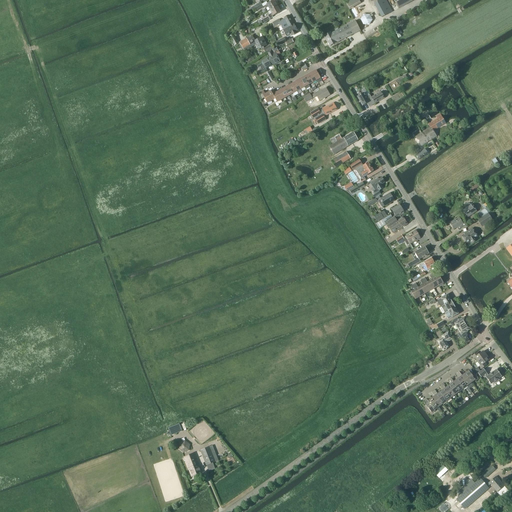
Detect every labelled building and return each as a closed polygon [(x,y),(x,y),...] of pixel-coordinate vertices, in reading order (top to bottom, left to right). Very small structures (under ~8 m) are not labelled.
[(270,10),(277,6),(274,0),(264,6),(266,9),(268,7),(270,10)] [(392,12),(385,0),(380,0),(374,4),(382,18),(392,12)] [(393,0),(399,9),(414,0),(393,0)] [(277,6),(270,10),(272,13),(268,15),(269,17),(263,20),(265,23),(271,19),(270,19),(273,17),(272,16),(281,11),(277,6)] [(369,25),(372,20),(369,15),(364,15),(361,20),(364,25),(369,25)] [(280,24),(279,25),(280,27),(281,26),(283,30),(285,29),(293,25),(289,16),(284,18),(285,20),(281,22),(279,23),(280,24)] [(330,33),(325,36),(327,40),(328,42),(330,46),(336,43),(360,31),(355,21),(338,30),(337,29),(335,30),(336,31),(331,34),(330,33)] [(293,25),(285,29),(283,30),(287,38),(291,36),(292,36),(297,33),(296,32),(297,31),(294,25),(293,25)] [(239,43),(234,34),(230,37),(235,45),(239,43)] [(252,35),(247,38),(251,45),(252,47),(256,45),(259,50),(267,45),(263,37),(256,41),(252,35)] [(247,38),(239,42),(241,45),(240,46),(242,49),(243,49),(245,52),(252,48),(252,47),(251,45),(247,38)] [(269,57),(273,64),(273,65),(279,62),(276,56),(287,50),(285,47),(280,49),(279,48),(279,49),(279,50),(278,51),(276,48),(272,50),(274,53),(272,54),(270,51),(267,53),(269,57)] [(273,64),(269,57),(261,62),(262,64),(259,65),(263,72),(266,70),(265,69),(273,64)] [(316,70),(312,72),(317,81),(321,79),(316,70)] [(317,81),(312,72),(308,74),(313,83),(317,81)] [(313,83),(308,74),(304,77),(309,85),(313,83)] [(408,79),(405,75),(398,79),(401,83),(408,79)] [(309,85),(304,77),(300,79),(305,87),(306,89),(310,87),(309,85)] [(305,87),(300,79),(296,81),(301,89),(305,87)] [(301,89),(296,81),(292,83),(297,91),(301,89)] [(297,91),(292,83),(289,85),(294,93),(297,91)] [(294,93),(289,85),(285,88),(290,96),(294,93)] [(290,96),(285,88),(280,90),(285,98),(290,96)] [(330,95),(326,88),(316,94),(315,93),(313,95),(314,97),(316,96),(319,101),(330,95)] [(273,90),(271,91),(276,99),(274,100),(276,103),(283,99),(285,98),(280,90),(275,93),(273,90)] [(263,91),(261,92),(265,100),(263,101),(265,104),(276,99),(271,91),(265,94),(263,91)] [(381,92),(371,97),(371,98),(374,104),(384,98),(381,92)] [(364,93),(357,97),(363,106),(367,103),(369,107),(374,104),(371,98),(371,97),(370,95),(369,95),(366,97),(364,93)] [(312,98),(310,94),(304,97),(306,102),(312,98)] [(318,108),(310,112),(313,118),(314,117),(318,124),(326,120),(324,116),(326,115),(326,116),(337,110),(334,103),(322,109),(323,110),(320,111),(318,108)] [(436,117),(438,119),(429,125),(431,128),(426,132),(431,140),(436,137),(437,137),(433,131),(445,124),(439,115),(436,117)] [(342,139),(346,147),(358,140),(354,132),(342,139)] [(431,140),(426,132),(416,138),(421,146),(431,140)] [(337,142),(329,146),(334,154),(346,147),(342,139),(339,135),(335,138),(337,142)] [(428,155),(425,150),(415,156),(419,161),(428,155)] [(346,153),(336,159),(331,162),(335,168),(350,159),(346,153)] [(359,160),(350,166),(353,170),(355,169),(362,165),(359,160)] [(362,165),(355,169),(362,179),(373,171),(368,163),(363,166),(362,165)] [(383,188),(381,185),(385,183),(384,182),(384,181),(383,179),(382,179),(382,178),(379,180),(378,179),(370,183),(371,185),(373,188),(372,191),(374,195),(380,191),(379,191),(383,188)] [(351,183),(345,187),(347,191),(354,187),(351,183)] [(390,194),(378,201),(382,207),(394,200),(390,194)] [(466,209),(463,211),(467,217),(476,211),(472,205),(471,205),(470,204),(468,204),(465,205),(465,208),(466,209)] [(399,216),(400,215),(404,212),(399,205),(392,210),(396,217),(399,216)] [(488,214),(484,209),(478,212),(479,214),(477,216),(479,219),(481,217),(482,218),(488,214)] [(482,227),(492,221),(488,215),(478,221),(482,227)] [(396,219),(394,217),(384,223),(388,229),(389,228),(392,233),(401,227),(397,221),(396,219)] [(397,221),(401,227),(402,227),(402,228),(407,224),(407,223),(406,221),(405,221),(403,218),(402,218),(401,219),(398,221),(397,221)] [(459,218),(450,223),(451,225),(450,226),(451,227),(452,227),(454,230),(459,227),(461,230),(467,226),(464,221),(462,222),(459,218)] [(474,238),(477,236),(473,229),(468,232),(468,233),(462,237),(463,237),(462,238),(464,240),(467,244),(470,241),(472,244),(476,241),(474,238)] [(416,231),(405,237),(409,244),(420,238),(416,231)] [(425,246),(415,253),(418,257),(415,259),(415,260),(412,262),(412,263),(414,265),(415,264),(421,261),(420,260),(429,254),(425,246)] [(424,263),(427,267),(425,268),(426,270),(428,269),(428,270),(431,268),(431,267),(435,264),(432,258),(424,263)] [(432,274),(439,286),(444,284),(440,276),(437,277),(435,273),(432,274)] [(439,286),(432,274),(430,276),(432,280),(430,281),(435,289),(439,286)] [(435,289),(430,281),(428,283),(426,278),(423,280),(430,292),(435,289)] [(430,292),(423,280),(421,281),(423,285),(421,287),(425,294),(430,292)] [(425,294),(421,287),(419,288),(416,284),(414,285),(420,297),(425,294)] [(420,297),(414,285),(411,287),(414,291),(411,292),(416,300),(420,297)] [(447,294),(440,298),(437,300),(441,307),(444,305),(451,301),(447,294)] [(444,305),(441,307),(445,313),(448,311),(455,307),(451,301),(444,305)] [(458,314),(454,307),(455,307),(448,311),(445,313),(449,319),(458,314)] [(458,329),(466,324),(465,322),(467,321),(465,318),(459,321),(457,318),(453,321),(454,322),(451,323),(453,327),(456,326),(458,329)] [(466,324),(458,329),(460,333),(458,335),(461,340),(468,336),(466,332),(471,329),(469,325),(468,326),(466,324)] [(443,351),(444,351),(447,349),(446,348),(449,346),(447,343),(453,339),(449,332),(442,336),(442,338),(439,340),(438,343),(443,351)] [(478,362),(486,355),(483,352),(479,355),(477,352),(472,356),(474,359),(475,358),(478,362)] [(486,355),(478,362),(480,366),(479,366),(481,369),(487,365),(485,363),(489,360),(486,355)] [(484,369),(478,374),(481,378),(484,375),(486,378),(491,384),(494,382),(495,383),(498,380),(498,379),(501,377),(497,370),(492,373),(490,375),(488,376),(486,373),(487,373),(484,369)] [(465,374),(471,383),(475,380),(476,381),(478,379),(474,374),(472,375),(469,371),(465,374)] [(471,383),(465,374),(462,376),(459,372),(458,373),(467,386),(471,383)] [(457,380),(463,389),(467,386),(458,373),(456,375),(459,379),(457,380)] [(463,389),(457,380),(454,382),(451,378),(450,379),(459,392),(463,389)] [(459,392),(450,379),(448,381),(451,385),(449,386),(455,395),(459,392)] [(455,395),(449,386),(446,388),(443,384),(442,385),(451,398),(455,395)] [(440,392),(447,401),(451,398),(442,385),(440,387),(443,391),(440,392)] [(447,401),(440,392),(438,394),(435,390),(433,391),(442,404),(447,401)] [(442,404),(433,391),(431,393),(434,397),(432,399),(438,407),(442,404)] [(440,410),(438,407),(432,399),(428,402),(426,400),(423,402),(428,408),(431,412),(437,408),(439,411),(440,410)] [(182,431),(179,424),(168,428),(169,431),(171,435),(182,431)] [(209,447),(201,450),(207,465),(218,461),(216,455),(213,456),(209,447)] [(199,465),(194,453),(184,457),(189,469),(192,477),(202,473),(199,465)] [(482,474),(485,479),(496,469),(492,465),(482,474)] [(504,486),(496,477),(489,483),(497,492),(504,486)] [(480,479),(456,500),(465,509),(489,489),(480,479)]
